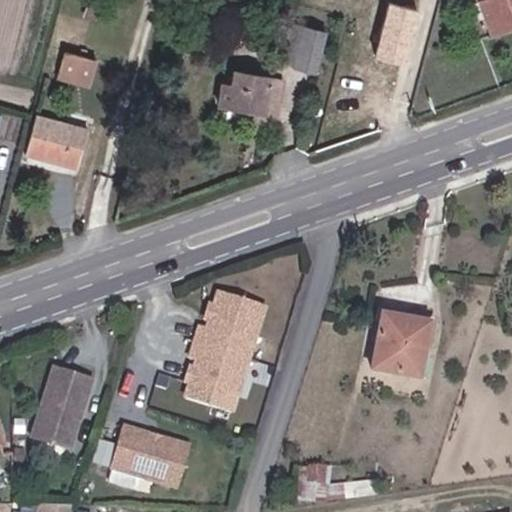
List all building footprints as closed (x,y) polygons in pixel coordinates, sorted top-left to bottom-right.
[(103,0),(97,22),(113,26),(118,4),(103,0)] [(511,0),(495,0),(511,41),(511,0)] [(301,68),(339,78),(349,36),(312,27),(301,68)] [(87,62),(105,66),(108,53),(90,49),(87,62)] [(79,90),(109,96),(116,68),(105,66),(87,62),(79,90)] [(233,114),(296,129),(307,87),(253,75),(250,91),(238,88),(233,114)] [(48,165),(58,168),(69,128),(58,125),(48,165)] [(58,168),(98,177),(109,137),(97,134),(69,128),(58,168)] [(190,351),(244,368),(259,319),(214,305),(207,319),(211,326),(209,331),(205,330),(203,338),(195,337),(190,351)] [(209,331),(211,326),(207,319),(202,318),(200,329),(205,330),(209,331)] [(385,331),(411,334),(412,327),(386,324),(385,331)] [(377,379),(424,386),(433,331),(412,327),(411,334),(385,331),(377,379)] [(182,403),(229,418),(244,368),(190,351),(185,367),(193,370),(191,377),(193,379),(193,384),(187,388),(182,403)] [(66,430),(71,431),(86,389),(46,375),(22,445),(61,459),(68,439),(63,438),(66,430)] [(187,388),(193,384),(193,379),(191,377),(185,376),(182,386),(187,388)] [(167,501),(181,459),(152,449),(149,452),(143,450),(141,445),(115,437),(100,478),(102,479),(98,492),(124,501),(129,488),(167,501)] [(100,472),(105,458),(89,452),(84,467),(100,472)] [(290,481),(288,511),(336,511),(347,511),(345,496),(317,499),(319,483),(290,481)]
